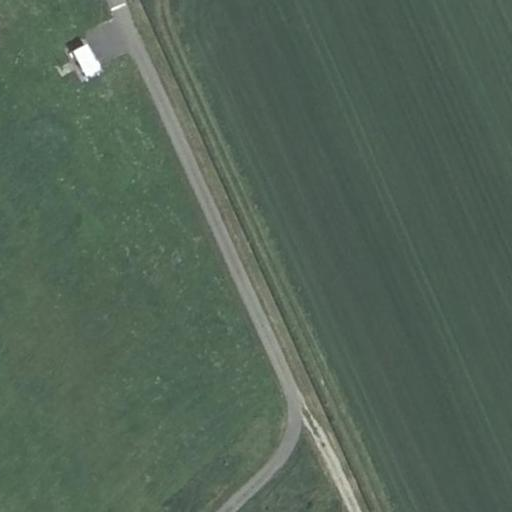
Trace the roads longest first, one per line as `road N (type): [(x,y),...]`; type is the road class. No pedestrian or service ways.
road 1 (track): [(387,511),(162,0)]
road 2 (track): [(223,511),(289,447),(300,413)]
